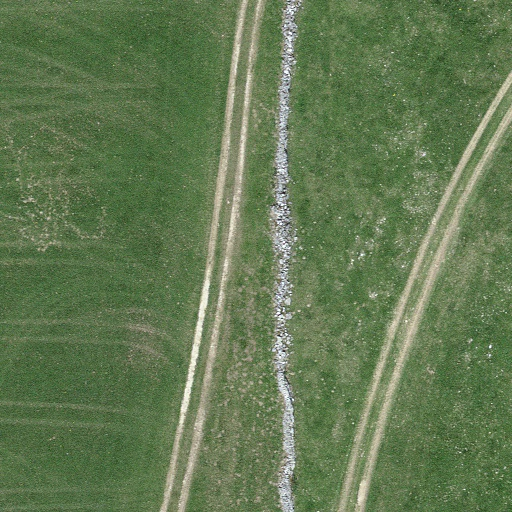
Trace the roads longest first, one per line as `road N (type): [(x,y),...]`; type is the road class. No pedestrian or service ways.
road 1 (track): [(168,511),(228,200),(253,0)]
road 2 (track): [(345,511),(370,403),(425,253),(511,91)]
